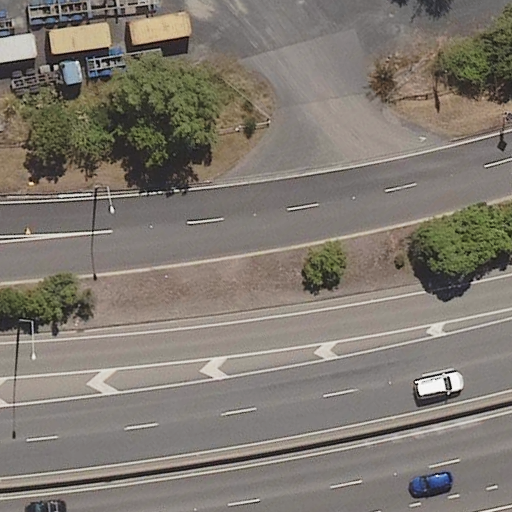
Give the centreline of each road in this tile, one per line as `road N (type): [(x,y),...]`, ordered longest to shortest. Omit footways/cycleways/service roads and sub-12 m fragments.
road 1 (motorway): [(0,442),(220,413),(511,353)]
road 2 (motorway): [(0,360),(224,341),(511,292)]
road 3 (secondary): [(167,226),(297,209),(511,159)]
road 4 (motorway): [(511,446),(278,495)]
road 5 (motorway): [(511,457),(278,495)]
road 6 (secondary): [(0,259),(167,226)]
road 7 (motorway): [(0,223),(167,226)]
road 8 (motorway): [(278,495),(148,511)]
